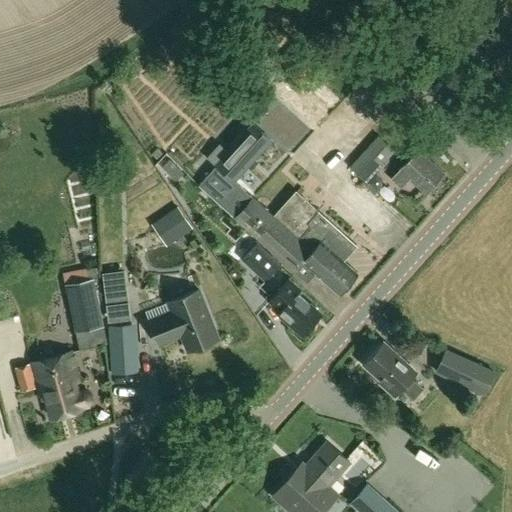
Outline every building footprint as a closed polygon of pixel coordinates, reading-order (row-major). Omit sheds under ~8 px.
[(315,71),(295,50),(279,65),(299,86),(315,71)] [(341,103),(335,97),(324,108),(362,147),(389,121),(357,88),(341,103)] [(308,283),(316,274),(340,294),(358,273),(345,261),(348,258),(347,256),(357,245),(297,191),(274,216),(235,181),(271,141),(254,126),(200,185),(308,283)] [(379,136),(351,168),(367,182),(396,152),(379,136)] [(428,194),(447,173),(420,149),(393,178),(404,188),(412,179),(428,194)] [(243,182),(259,200),(292,168),(275,151),(243,182)] [(131,169),(148,195),(163,185),(146,159),(131,169)] [(181,171),(170,160),(163,168),(173,178),(181,171)] [(187,170),(175,179),(184,190),(196,181),(187,170)] [(121,198),(120,224),(137,224),(138,199),(121,198)] [(357,256),(376,276),(389,263),(370,243),(380,233),(352,204),(335,221),(363,251),(357,256)] [(159,221),(173,242),(192,229),(178,208),(159,221)] [(258,244),(243,261),(266,283),(282,266),(258,244)] [(65,276),(79,350),(108,344),(95,277),(91,278),(89,270),(65,276)] [(289,280),(271,301),(282,310),(279,313),(303,334),(321,314),(298,294),(301,291),(289,280)] [(107,304),(130,301),(128,284),(105,287),(107,304)] [(160,346),(182,337),(188,352),(219,340),(199,291),(169,304),(172,312),(149,322),(160,346)] [(137,372),(134,324),(108,325),(112,374),(137,372)] [(413,379),(419,373),(387,343),(365,366),(397,396),(402,391),(413,400),(423,388),(413,379)] [(497,372),(450,350),(440,371),(488,393),(497,372)] [(79,393),(77,383),(81,382),(73,351),(32,362),(41,396),(46,395),(52,418),(84,410),(83,408),(90,406),(93,401),(92,394),(86,391),(79,393)] [(274,496),(291,511),(324,511),(339,496),(329,487),(351,462),(330,442),(307,468),(298,477),(294,474),(274,496)] [(136,492),(157,468),(146,458),(125,482),(136,492)] [(396,511),(368,486),(352,504),(360,511),(396,511)]
